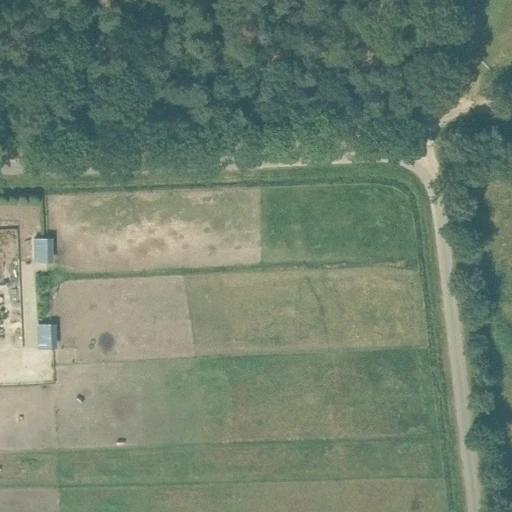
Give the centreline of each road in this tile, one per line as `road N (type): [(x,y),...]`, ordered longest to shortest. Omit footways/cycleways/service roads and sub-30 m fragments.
road 1 (unclassified): [(475,511),(436,191),(420,163),(391,155),(0,166)]
road 2 (track): [(436,0),(424,126)]
